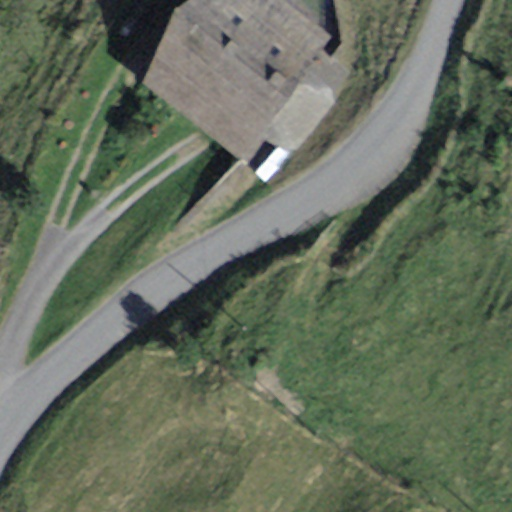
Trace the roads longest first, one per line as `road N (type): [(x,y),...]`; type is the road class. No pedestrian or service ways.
road 1 (unclassified): [(0,435),(132,310),(236,239),(344,182),(387,134),(448,0)]
road 2 (track): [(191,153),(123,204),(62,268),(26,322),(0,394)]
road 3 (track): [(122,92),(42,273),(32,299),(38,305)]
